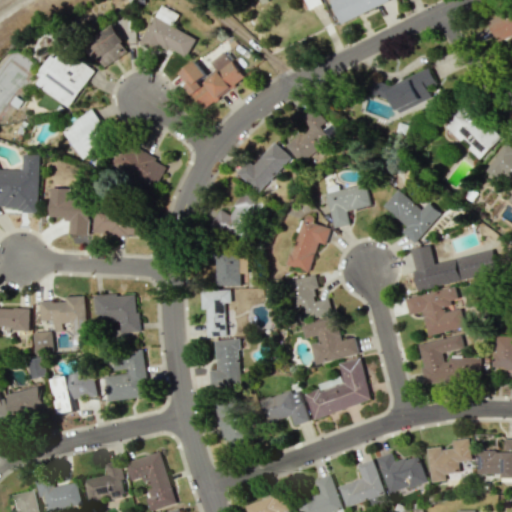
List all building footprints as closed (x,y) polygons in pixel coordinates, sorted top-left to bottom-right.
[(329,0),(341,24),(390,0),(329,0)] [(196,38),(172,27),(178,14),(158,5),(142,40),(185,60),(196,38)] [(511,11),(489,20),(497,42),(511,36),(511,11)] [(100,67),(128,53),(114,26),(86,40),(100,67)] [(51,56),(33,82),(69,107),(93,71),(60,49),(54,58),(51,56)] [(196,61),(179,74),(205,108),(245,77),(224,51),(210,62),(218,72),(210,78),(196,61)] [(377,102),(391,97),(396,110),(431,97),(428,89),(436,85),(429,67),(372,89),(377,102)] [(478,159),(498,137),(462,104),(443,124),(467,146),(466,148),(478,159)] [(299,162),(337,133),(315,106),(297,120),(304,129),(285,144),(299,162)] [(62,131),(82,158),(111,137),(90,109),(62,131)] [(291,157),(274,142),(252,166),(247,161),(237,172),(259,192),(291,157)] [(166,163),(121,143),(111,166),(156,187),(166,163)] [(511,149),(502,143),(485,171),(511,187),(511,197),(510,201),(511,202),(511,149)] [(39,154),(23,153),(22,170),(0,168),(0,209),(37,210),(39,154)] [(326,192),(333,228),(350,224),(347,210),(370,205),(366,184),(326,192)] [(49,218),(69,218),(69,234),(89,234),(90,187),(77,187),(77,198),(69,198),(69,187),(50,187),(49,218)] [(441,214),(428,202),(420,211),(397,190),(383,206),(406,227),(402,231),(414,243),(441,214)] [(220,208),(210,225),(240,243),(264,203),(244,191),(230,214),(220,208)] [(92,233),(144,236),(145,215),(93,212),(92,233)] [(289,265),(311,270),(317,242),(326,244),(330,227),(314,223),(316,215),(302,212),(289,265)] [(411,249),(419,289),(459,280),(455,263),(435,267),(431,245),(411,249)] [(240,284),(239,254),(215,255),(216,285),(240,284)] [(289,280),(295,307),(304,305),(306,315),(315,313),(316,317),(332,313),(329,298),(315,301),(313,290),(319,288),(316,275),(289,280)] [(428,335),(467,327),(462,306),(453,308),(451,300),(459,298),(456,287),(405,297),(409,314),(423,311),(428,335)] [(201,290),(202,309),(206,309),(207,336),(226,336),(225,302),(231,302),(230,289),(201,290)] [(137,294),(94,295),(95,322),(120,321),(120,332),(138,331),(137,294)] [(40,320),(52,320),(53,331),(67,330),(67,327),(72,326),(73,334),(86,334),(84,295),(65,296),(66,300),(39,301),(40,320)] [(29,331),(29,308),(0,306),(0,325),(11,326),(11,330),(29,331)] [(315,364),(359,353),(355,337),(341,340),(335,316),(301,325),(305,339),(318,335),(319,342),(310,344),(315,364)] [(52,351),(52,331),(33,332),(34,351),(52,351)] [(418,343),(426,386),(482,375),(478,355),(444,361),(442,352),(463,348),(461,335),(418,343)] [(511,336),(495,335),(492,368),(511,369),(511,336)] [(215,340),(217,369),(209,370),(210,386),(241,384),(239,338),(215,340)] [(107,401),(148,396),(142,351),(111,355),(114,373),(104,375),(107,401)] [(31,378),(46,376),(43,356),(27,358),(31,378)] [(314,420),(375,400),(361,356),(339,363),(345,383),(319,392),(318,389),(305,393),(314,420)] [(59,414),(77,411),(74,398),(97,395),(93,370),(53,376),(59,414)] [(323,390),(343,382),(341,376),(320,384),(323,390)] [(9,393),(14,418),(48,412),(43,387),(9,393)] [(294,426),(309,421),(299,388),(261,400),(268,423),(291,416),(294,426)] [(215,406),(227,446),(250,439),(238,399),(215,406)] [(431,481),(446,480),(445,473),(459,472),(458,461),(471,460),(469,438),(452,440),(453,446),(428,449),(431,481)] [(511,439),(504,439),(504,451),(478,450),(477,475),(511,475),(511,439)] [(150,511),(176,504),(162,451),(126,461),(131,482),(149,477),(152,489),(145,491),(150,511)] [(377,457),(390,494),(427,480),(418,454),(395,462),(391,452),(377,457)] [(339,485),(346,506),(385,494),(373,459),(357,464),(362,478),(339,485)] [(84,479),(89,503),(127,495),(119,461),(105,464),(108,474),(84,479)] [(315,480),(320,493),(297,501),(301,511),(332,511),(342,508),(331,474),(315,480)] [(82,506),(79,482),(38,486),(39,497),(45,496),(47,510),(82,506)] [(9,495),(11,509),(18,508),(18,511),(39,511),(36,491),(9,495)] [(249,511),(286,511),(289,511),(283,493),(247,504),(249,511)]
